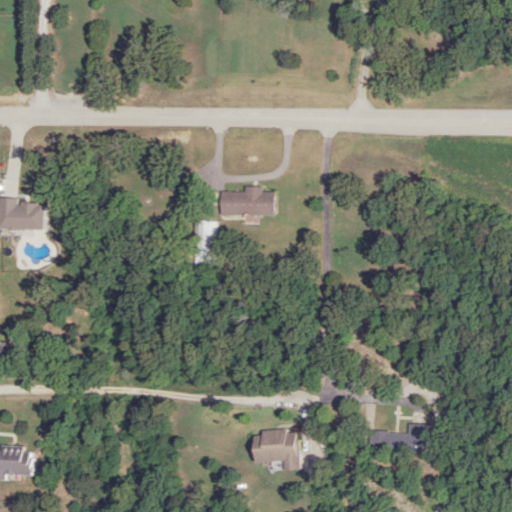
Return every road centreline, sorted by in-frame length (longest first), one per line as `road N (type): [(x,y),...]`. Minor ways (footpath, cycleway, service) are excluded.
road 1 (residential): [(0,388),(332,402),(338,377),(325,125)]
road 2 (tertiary): [(511,126),(0,122)]
